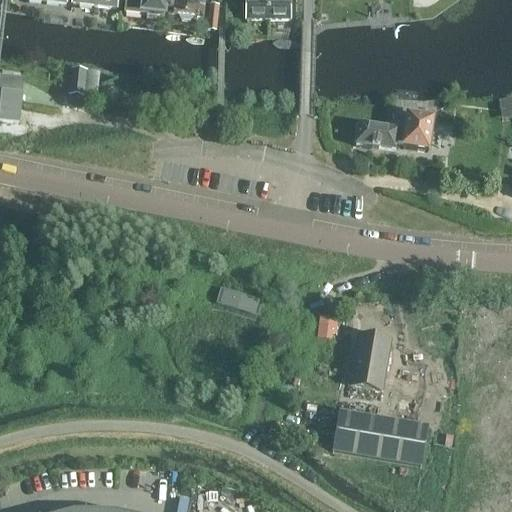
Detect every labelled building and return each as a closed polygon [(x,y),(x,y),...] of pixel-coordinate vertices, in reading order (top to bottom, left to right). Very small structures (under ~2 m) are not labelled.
[(72,0),(72,6),(94,9),(95,0),(72,0)] [(95,0),(94,9),(116,11),(117,0),(95,0)] [(169,16),(170,0),(125,0),(124,15),(163,20),(163,18),(165,18),(165,16),(169,16)] [(170,0),(169,16),(168,18),(179,19),(181,23),(190,24),(193,21),(203,22),(205,0),(170,0)] [(268,22),(267,0),(246,0),(246,22),(268,22)] [(267,0),(268,22),(290,22),(289,0),(267,0)] [(86,73),(72,72),(69,96),(83,98),(86,73)] [(0,92),(0,108),(20,110),(22,95),(0,92)] [(20,110),(0,108),(0,122),(18,125),(20,110)] [(395,153),(396,147),(403,148),(403,150),(428,154),(432,123),(407,119),(405,134),(398,133),(359,127),(356,147),(395,153)] [(503,212),(511,213),(511,202),(505,201),(503,212)] [(359,337),(350,388),(381,394),(390,342),(359,337)] [(251,428),(264,430),(268,407),(255,405),(251,428)] [(339,414),(332,454),(421,470),(428,430),(339,414)]
